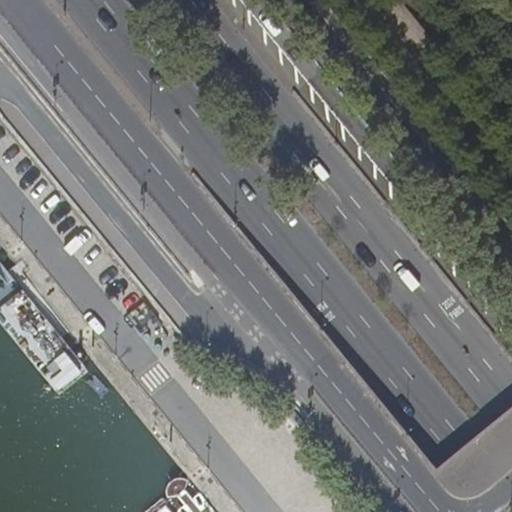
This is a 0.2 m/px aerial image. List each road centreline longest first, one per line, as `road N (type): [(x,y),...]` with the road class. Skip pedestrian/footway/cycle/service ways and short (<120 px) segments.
road 1 (primary): [(7,0),(436,511)]
road 2 (primary): [(94,0),(511,509)]
road 3 (primary): [(511,409),(173,0)]
road 4 (primary): [(511,326),(241,0)]
